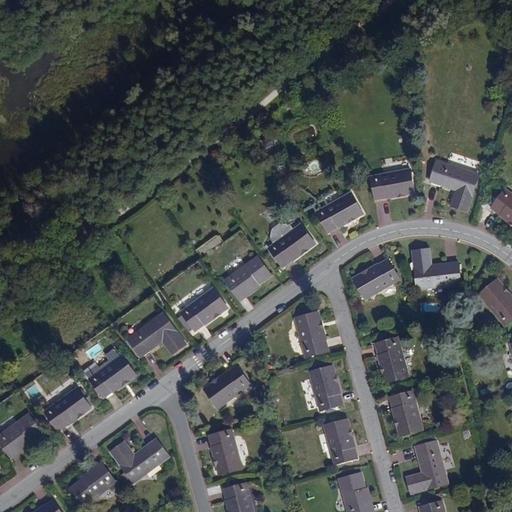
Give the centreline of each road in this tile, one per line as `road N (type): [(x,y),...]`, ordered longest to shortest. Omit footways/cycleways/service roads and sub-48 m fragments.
road 1 (track): [(0,288),(212,141),(387,0)]
road 2 (residential): [(325,268),(389,511)]
road 3 (residential): [(0,503),(166,382)]
road 4 (residential): [(325,268),(383,233),(458,233),(511,262)]
road 5 (residential): [(166,382),(325,268)]
road 6 (residential): [(166,382),(199,511)]
